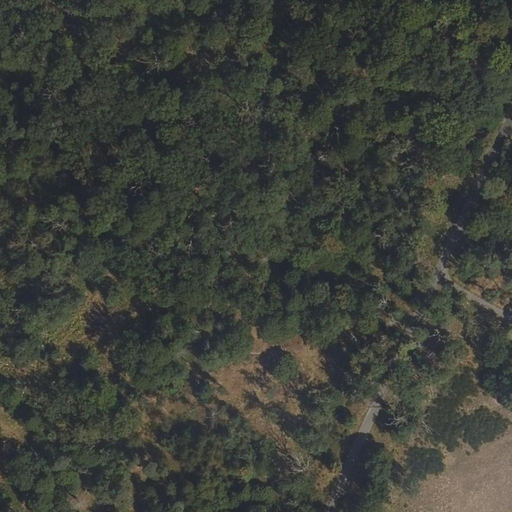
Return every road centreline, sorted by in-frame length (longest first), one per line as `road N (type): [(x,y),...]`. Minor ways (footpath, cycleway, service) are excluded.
road 1 (track): [(131,511),(0,406),(0,11),(27,0)]
road 2 (track): [(511,98),(323,511)]
